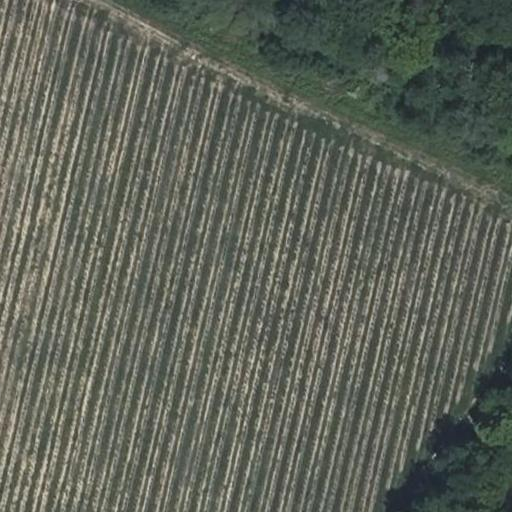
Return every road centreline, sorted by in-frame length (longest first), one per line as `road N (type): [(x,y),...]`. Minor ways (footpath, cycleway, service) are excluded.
road 1 (track): [(98,0),(511,193)]
road 2 (track): [(202,0),(511,152)]
road 3 (track): [(511,353),(398,511)]
